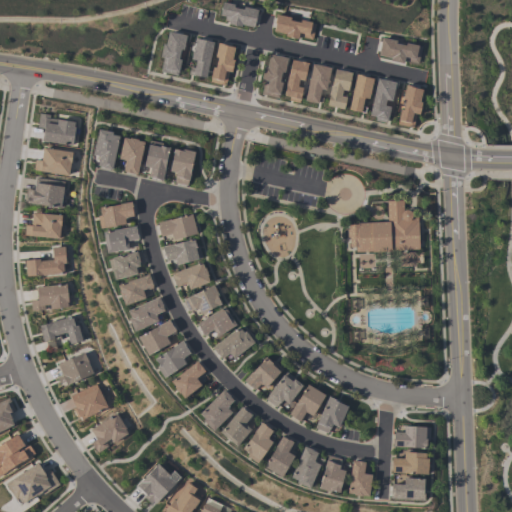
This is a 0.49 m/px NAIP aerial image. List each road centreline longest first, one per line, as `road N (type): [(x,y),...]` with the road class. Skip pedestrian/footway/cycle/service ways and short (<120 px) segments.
road 1 (residential): [(462,511),(444,0)]
road 2 (residential): [(20,68),(0,206),(8,321),(35,403),(116,511)]
road 3 (residential): [(236,113),(225,169),(228,228),(245,283),(267,317),(311,359),(351,381),(458,398)]
road 4 (residential): [(144,187),(142,215),(159,278),(201,354),(285,428),(320,444),(381,454)]
road 5 (residential): [(236,113),(251,38),(416,74)]
road 6 (tertiary): [(0,65),(172,99)]
road 7 (residential): [(97,177),(225,201)]
